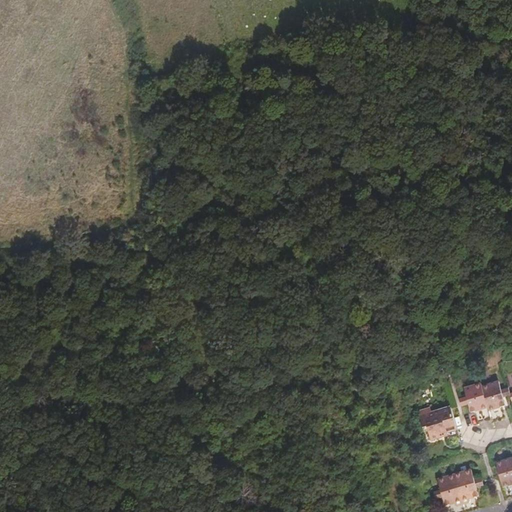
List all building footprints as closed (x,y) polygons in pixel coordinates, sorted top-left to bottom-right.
[(271,52),(261,55),(266,70),(273,68),(273,71),(286,67),(281,52),(272,55),(271,52)] [(495,383),(478,388),(487,420),(488,424),(495,422),(503,419),(500,410),(502,409),(495,383)] [(477,384),(460,388),(463,397),(465,406),(467,413),(474,411),(477,423),(482,422),(487,420),(478,388),(477,384)] [(465,406),(463,397),(455,399),(457,408),(465,406)] [(427,408),(415,411),(420,426),(425,425),(428,439),(445,435),(444,432),(450,431),(448,423),(444,407),(428,411),(427,408)] [(511,467),(509,458),(492,462),(502,499),(510,497),(511,496),(511,467)] [(467,471),(449,476),(458,511),(464,511),(467,511),(474,509),(471,499),(475,499),(472,488),(470,482),(467,471)] [(458,511),(449,476),(434,480),(437,491),(439,498),(441,507),(444,506),(446,511),(458,511)] [(477,480),(470,482),(472,488),(479,486),(477,480)] [(439,498),(437,491),(429,494),(431,500),(439,498)]
